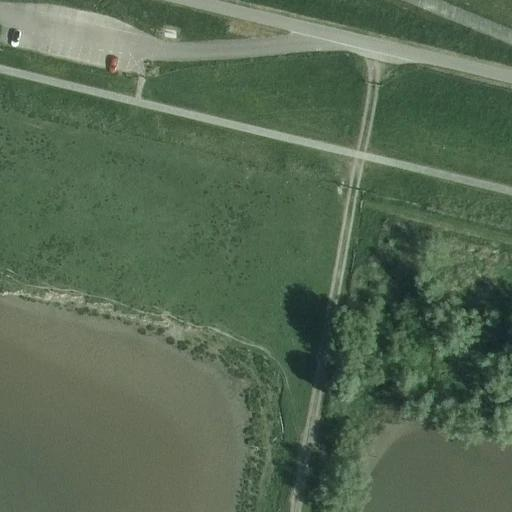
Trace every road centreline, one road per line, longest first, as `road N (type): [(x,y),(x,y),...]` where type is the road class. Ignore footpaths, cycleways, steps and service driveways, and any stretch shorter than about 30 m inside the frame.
road 1 (unknown): [(0,121),(511,245)]
road 2 (track): [(290,511),(360,161)]
road 3 (unclassified): [(379,47),(186,0)]
road 4 (unclassified): [(379,47),(511,75)]
